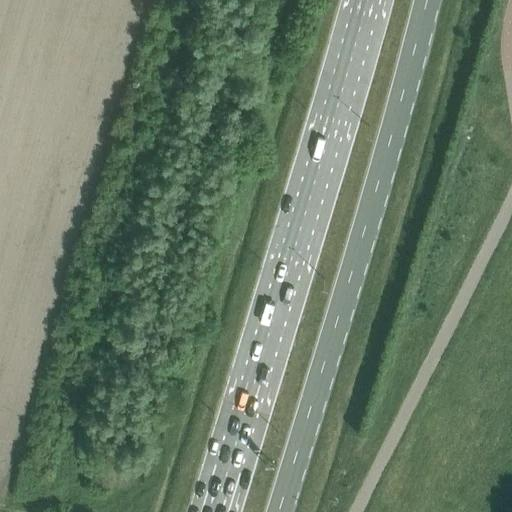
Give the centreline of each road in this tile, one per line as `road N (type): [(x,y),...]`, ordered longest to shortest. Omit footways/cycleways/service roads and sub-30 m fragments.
road 1 (primary): [(369,0),(216,511)]
road 2 (primary): [(280,511),(427,0)]
